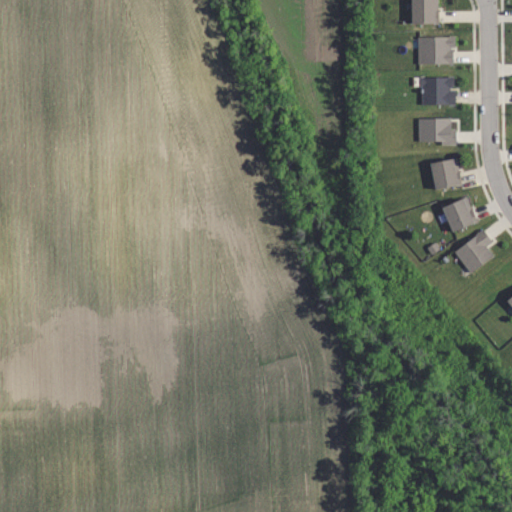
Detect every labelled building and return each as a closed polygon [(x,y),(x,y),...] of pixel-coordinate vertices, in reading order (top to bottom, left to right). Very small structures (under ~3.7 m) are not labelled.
[(436,0),(436,8),(438,8),(438,23),(410,23),(410,0),(436,0)] [(454,46),(450,46),(450,48),(452,48),(452,63),(448,63),(448,62),(417,62),(417,36),(448,35),(454,34),(454,46)] [(420,76),(454,76),(454,85),(452,85),(452,87),(450,87),(450,90),(456,90),(456,104),(421,104),(422,86),(420,86),(420,76)] [(450,128),(455,128),(455,143),(440,144),(440,140),(418,140),(417,117),(450,117),(450,128)] [(455,157),(461,183),(436,189),(430,162),(455,157)] [(465,197),(476,222),(452,231),(442,206),(465,197)] [(482,229),(491,240),(485,245),(492,256),(470,272),(454,251),(482,229)]
